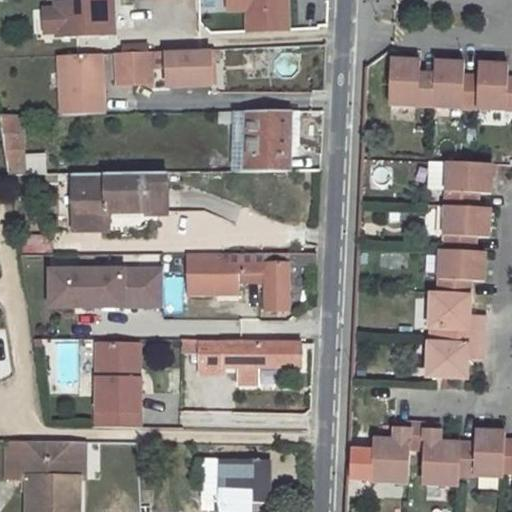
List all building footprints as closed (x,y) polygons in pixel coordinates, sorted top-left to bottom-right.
[(112,8),(112,0),(55,0),(56,9),(57,34),(57,36),(114,34),(113,15),(108,15),(108,8),(112,8)] [(286,0),(246,0),(247,32),(288,30),(286,0)] [(56,9),(44,9),(45,34),(57,34),(56,9)] [(210,51),(166,52),(167,70),(168,88),(211,86),(210,51)] [(152,70),(167,70),(166,52),(151,53),(152,70)] [(133,54),(134,85),(152,84),(152,70),(151,53),(133,54)] [(115,54),(117,86),(134,85),(133,54),(115,54)] [(62,116),(103,116),(101,55),(59,56),(62,116)] [(419,64),(390,63),(388,108),(511,113),(511,81),(507,81),(508,68),(478,67),(478,80),(463,79),(464,66),(434,65),(433,78),(419,77),(419,64)] [(289,114),(219,114),(219,124),(234,124),(234,146),(240,147),(240,165),(246,165),(247,174),(289,173),(289,114)] [(21,117),(0,116),(0,121),(8,176),(47,176),(46,159),(24,158),(21,117)] [(430,297),(429,331),(431,331),(431,345),(460,347),(461,333),(484,334),(485,319),(469,318),(471,284),(484,285),(485,255),(475,255),(476,241),(489,241),(490,211),(477,211),(477,197),(491,198),(492,167),(447,165),(443,253),(440,253),(438,297),(430,297)] [(166,175),(74,176),(74,231),(108,231),(108,214),(147,212),(146,215),(167,214),(166,175)] [(52,236),(23,236),(23,253),(52,252),(52,236)] [(216,302),(216,297),(239,297),(239,284),(266,284),(266,311),(289,311),(289,269),(315,269),(315,254),(190,255),(190,295),(196,295),(196,303),(209,303),(209,302),(216,302)] [(162,309),(162,266),(45,266),(45,308),(162,309)] [(286,327),(253,327),(253,337),(287,337),(286,327)] [(461,333),(460,347),(484,348),(484,334),(461,333)] [(201,340),(185,340),(185,354),(201,354),(201,340)] [(223,340),(201,340),(201,354),(202,373),(226,373),(226,367),(240,367),(240,384),(256,384),(256,367),(299,367),(299,343),(223,343),(223,340)] [(132,379),(132,345),(96,345),(95,428),(139,429),(140,379),(132,379)] [(132,345),(132,379),(140,379),(140,345),(132,345)] [(431,345),(428,345),(426,380),(466,382),(467,362),(483,363),(484,348),(460,347),(431,345)] [(210,423),(209,412),(181,414),(181,425),(210,423)] [(373,442),(371,484),(407,486),(409,451),(410,426),(394,425),(393,442),(373,442)] [(424,426),(410,426),(409,451),(423,451),(424,426)] [(440,427),(424,426),(423,451),(421,486),(458,488),(458,477),(502,479),(502,475),(511,475),(511,443),(503,443),(504,434),(474,433),(474,446),(439,444),(440,427)] [(74,480),(75,442),(22,441),(21,479),(28,479),(27,511),(78,511),(79,480),(74,480)] [(75,442),(74,480),(79,480),(85,480),(86,442),(75,442)] [(218,511),(248,511),(249,496),(268,496),(268,462),(202,460),(202,503),(218,503),(218,511)]
